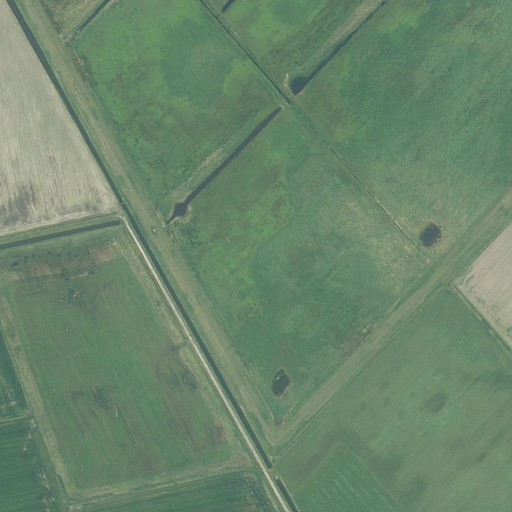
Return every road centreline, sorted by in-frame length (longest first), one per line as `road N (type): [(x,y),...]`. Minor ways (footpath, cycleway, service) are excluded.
road 1 (unclassified): [(287,511),(121,216)]
road 2 (track): [(0,241),(121,216)]
